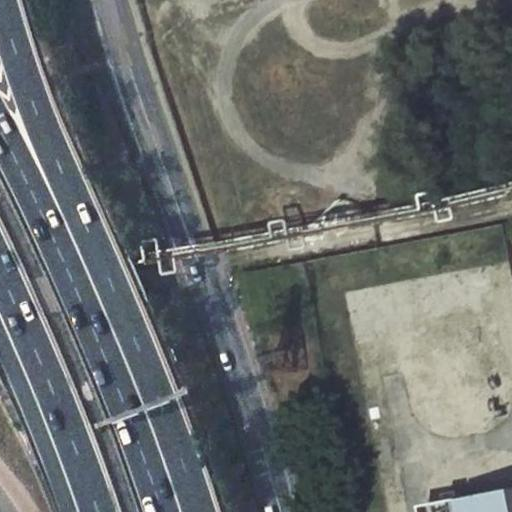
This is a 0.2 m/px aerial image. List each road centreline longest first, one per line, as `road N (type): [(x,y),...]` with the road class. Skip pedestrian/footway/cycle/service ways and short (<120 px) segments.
road 1 (motorway): [(199,511),(163,395),(37,112),(0,0)]
road 2 (tertiary): [(280,511),(110,0)]
road 3 (motorway): [(163,511),(75,280),(0,128)]
road 4 (motorway): [(0,271),(89,511)]
road 5 (motorway): [(0,330),(87,511)]
